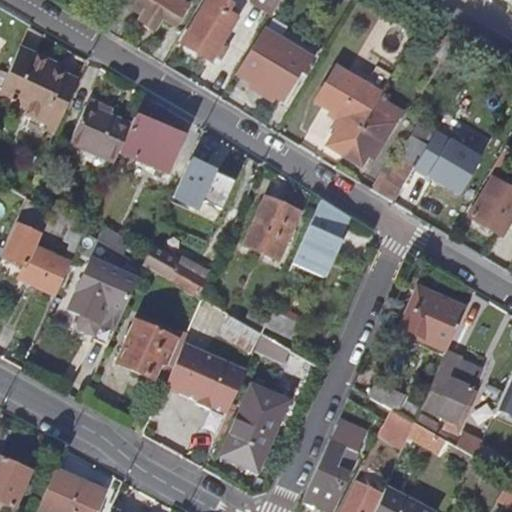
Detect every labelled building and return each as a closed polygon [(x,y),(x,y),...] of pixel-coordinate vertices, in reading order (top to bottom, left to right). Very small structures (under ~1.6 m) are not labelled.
[(176,0),(136,0),(131,10),(141,16),(138,21),(154,32),(162,19),(175,27),(187,7),(176,0)] [(209,64),(236,21),(223,13),(227,6),(217,0),(206,0),(179,46),(209,64)] [(271,14),(279,0),(252,0),(251,2),(271,14)] [(383,0),(398,9),(403,0),(383,0)] [(511,43),(439,0),(435,0),(422,23),(511,77),(511,43)] [(262,32),(234,79),(248,87),(245,92),(270,106),(272,102),(280,107),(297,79),(303,82),(314,63),(262,32)] [(60,128),(80,81),(51,68),(53,63),(21,48),(4,88),(32,101),(27,112),(60,128)] [(490,68),(479,62),(467,82),(478,89),(490,68)] [(340,159),(375,101),(378,97),(334,70),(313,104),(341,122),(324,150),(340,159)] [(375,101),(340,159),(359,170),(368,156),(374,160),(400,118),(396,116),(398,114),(375,101)] [(121,151),(133,124),(87,103),(68,147),(113,169),(121,151)] [(450,111),(439,128),(453,136),(463,119),(450,111)] [(137,116),(133,124),(121,151),(167,172),(183,138),(137,116)] [(384,193),(396,200),(418,164),(406,157),(384,193)] [(197,212),(202,200),(224,209),(237,181),(191,160),(173,201),(197,212)] [(434,190),(461,207),(474,186),(447,169),(434,190)] [(236,225),(255,182),(240,176),(237,181),(224,209),(220,218),(236,225)] [(474,215),(506,234),(511,224),(511,184),(511,186),(497,178),(474,215)] [(245,242),(280,258),(301,211),(266,195),(245,242)] [(351,214),(323,198),(296,259),(324,272),(334,250),(326,247),(339,218),(347,222),(351,214)] [(334,250),(347,222),(339,218),(326,247),(334,250)] [(18,221),(4,253),(32,267),(26,282),(59,296),(75,260),(36,242),(40,231),(18,221)] [(155,242),(146,262),(202,293),(208,281),(178,263),(181,257),(155,242)] [(139,278),(92,258),(69,309),(83,316),(79,323),(81,329),(96,335),(101,323),(116,330),(137,283),(139,278)] [(139,278),(137,283),(152,290),(156,280),(141,273),(139,278)] [(452,337),(465,308),(421,288),(403,327),(428,338),(433,327),(452,337)] [(274,310),(268,325),(298,338),(304,323),(274,310)] [(228,316),(219,333),(251,351),(261,333),(228,316)] [(138,319),(120,362),(154,377),(161,360),(167,363),(178,336),(138,319)] [(448,348),(449,346),(452,337),(433,327),(428,338),(448,348)] [(291,347),(265,332),(259,344),(285,359),(291,347)] [(184,341),(165,385),(199,399),(198,401),(211,408),(212,406),(229,412),(248,369),(184,341)] [(447,349),(441,362),(455,368),(459,359),(461,355),(447,349)] [(441,362),(422,405),(446,415),(441,424),(456,430),(468,403),(462,400),(477,367),(459,359),(455,368),(441,362)] [(511,377),(500,403),(511,408),(511,377)] [(253,388),(223,453),(256,469),(285,403),(253,388)] [(411,431),(415,421),(393,408),(384,426),(395,431),(386,453),(399,458),(411,431)] [(415,421),(411,431),(421,437),(427,427),(415,421)] [(437,433),(427,427),(421,437),(431,443),(437,433)] [(334,433),(304,501),(323,511),(332,511),(356,461),(353,460),(359,446),(334,433)] [(0,456),(0,499),(15,506),(31,470),(0,456)] [(57,468),(39,508),(48,511),(97,511),(107,491),(57,468)] [(372,511),(383,494),(359,482),(342,511),(372,511)] [(386,486),(383,494),(381,497),(398,506),(404,495),(386,486)] [(381,497),(374,511),(432,511),(433,510),(404,495),(398,506),(381,497)]
